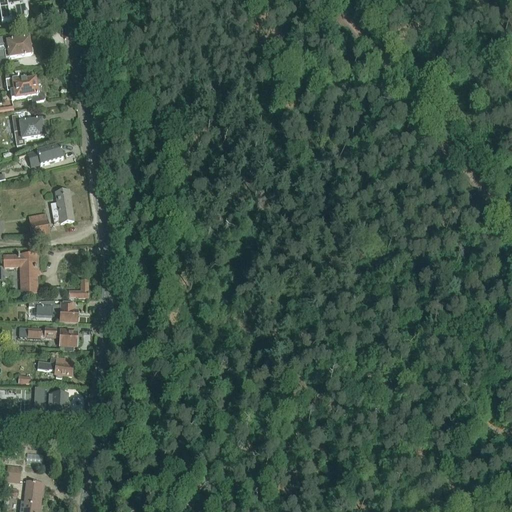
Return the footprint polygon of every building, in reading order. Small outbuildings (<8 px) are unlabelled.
[(0,0),(0,11),(26,8),(24,0),(0,0)] [(28,20),(26,8),(0,11),(0,13),(2,24),(19,21),(20,24),(27,23),(26,20),(28,20)] [(20,36),(6,38),(0,38),(0,61),(31,57),(31,56),(32,55),(33,55),(32,50),(30,49),(28,41),(21,42),(20,36)] [(35,80),(21,83),(20,74),(5,76),(8,94),(2,95),(3,102),(12,100),(12,101),(15,100),(15,101),(28,99),(28,103),(32,102),(32,105),(43,103),(45,100),(44,96),(42,95),(39,95),(38,92),(37,91),(35,80)] [(0,116),(14,114),(13,108),(0,109),(0,116)] [(30,113),(14,115),(14,119),(12,120),(17,149),(24,148),(23,142),(37,140),(38,140),(38,139),(43,139),(44,138),(45,137),(45,132),(42,131),(41,123),(37,124),(36,123),(34,123),(34,124),(25,125),(24,125),(24,126),(22,126),(21,121),(31,120),(30,113)] [(59,147),(27,157),(31,170),(40,167),(63,161),(59,147)] [(57,206),(50,207),(54,227),(74,223),(69,192),(55,195),(57,206)] [(46,216),(29,219),(33,241),(50,238),(46,216)] [(36,269),(36,256),(19,257),(19,256),(18,256),(18,258),(4,259),(4,270),(21,269),(22,296),(37,295),(36,270),(37,270),(37,269),(36,269)] [(88,300),(88,282),(80,282),(81,293),(75,293),(76,295),(68,296),(69,300),(76,299),(76,300),(88,300)] [(61,305),(60,307),(55,307),(55,303),(29,304),(29,310),(37,310),(36,317),(52,318),(52,315),(60,315),(60,325),(77,326),(78,313),(74,313),(75,306),(61,305)] [(54,334),(46,333),(28,332),(28,340),(60,341),(60,349),(64,349),(64,352),(72,352),(73,349),(75,349),(75,346),(78,346),(78,342),(76,342),(76,336),(67,336),(67,334),(62,334),(62,336),(54,336),(54,334)] [(69,364),(52,362),(51,366),(39,365),(39,370),(48,371),(48,370),(57,371),(56,378),(62,379),(62,376),(70,377),(71,369),(68,369),(69,364)] [(64,398),(64,391),(40,390),(40,399),(47,400),(46,421),(66,422),(67,398),(64,398)] [(21,469),(8,467),(6,480),(19,482),(21,469)] [(40,509),(41,501),(43,485),(27,483),(23,511),(36,511),(37,509),(40,509)] [(6,490),(5,498),(16,499),(17,492),(6,490)]
